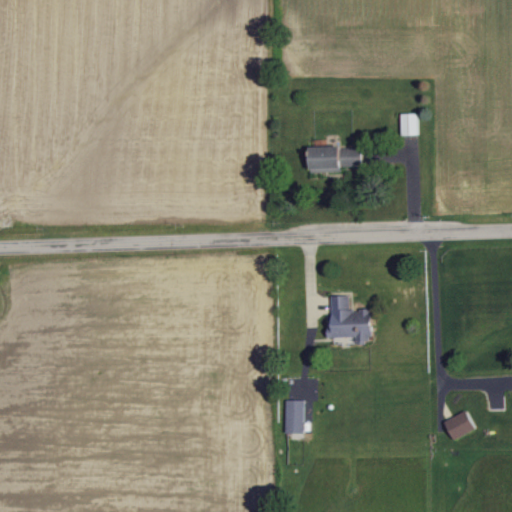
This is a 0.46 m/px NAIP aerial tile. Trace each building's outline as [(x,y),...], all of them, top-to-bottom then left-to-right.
[(405,136),(421,135),(420,113),(404,114),(405,136)] [(314,147),(314,170),(364,168),(364,146),(314,147)] [(332,296),(332,336),(360,336),(360,342),(375,342),(375,309),(352,309),(352,295),(332,296)] [(288,433),(306,433),(307,400),(289,400),(288,433)] [(478,428),(468,410),(447,422),(457,440),(478,428)]
